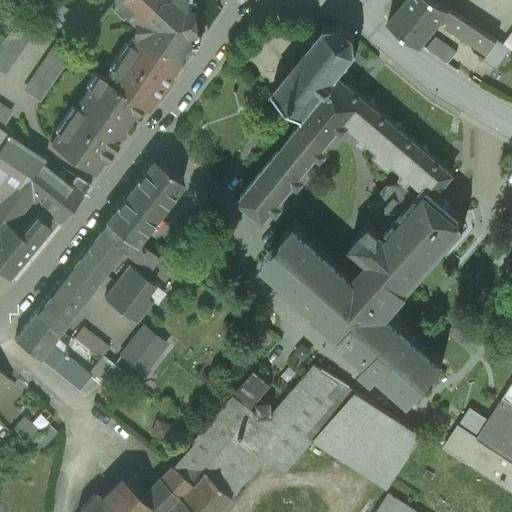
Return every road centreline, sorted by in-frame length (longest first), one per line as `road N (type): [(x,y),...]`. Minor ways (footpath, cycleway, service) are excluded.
road 1 (residential): [(253,0),(38,276),(0,311)]
road 2 (residential): [(511,127),(417,68),(361,17)]
